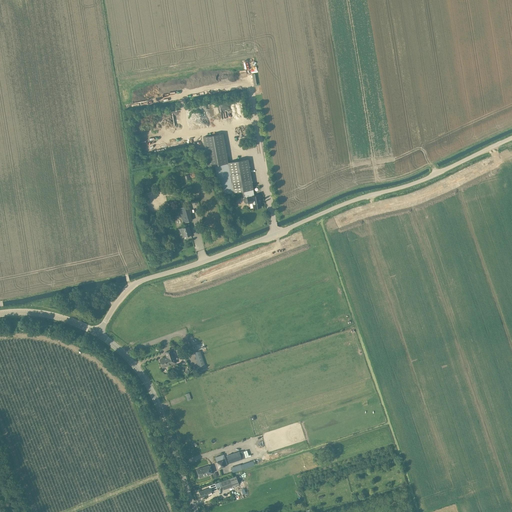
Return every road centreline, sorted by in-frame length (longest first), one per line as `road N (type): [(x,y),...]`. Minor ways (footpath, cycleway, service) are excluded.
road 1 (unclassified): [(95,334),(129,286),(511,139)]
road 2 (tertiary): [(191,511),(145,382),(95,334)]
road 3 (unknown): [(169,511),(153,476),(61,511)]
